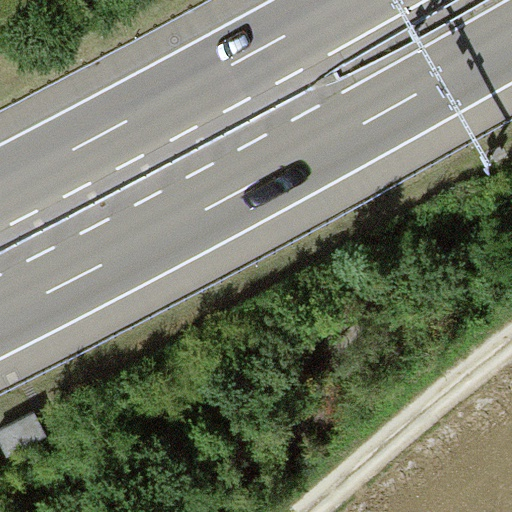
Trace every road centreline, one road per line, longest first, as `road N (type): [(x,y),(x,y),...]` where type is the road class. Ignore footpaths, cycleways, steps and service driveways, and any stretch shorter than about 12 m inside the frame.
road 1 (motorway): [(0,314),(511,45)]
road 2 (motorway): [(345,0),(0,187)]
road 3 (track): [(511,344),(293,511)]
